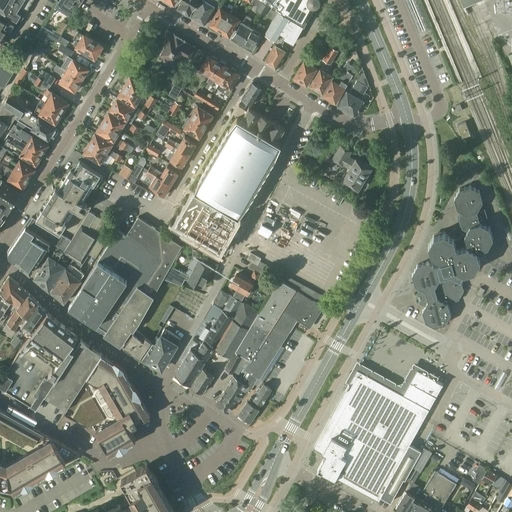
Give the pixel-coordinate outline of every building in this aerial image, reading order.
[(0,0),(0,8),(14,17),(14,16),(17,11),(24,15),(32,0),(0,0)] [(57,0),(54,6),(71,17),(81,1),(81,0),(57,0)] [(182,2),(179,7),(190,13),(190,14),(198,0),(178,0),(179,0),(182,2)] [(198,0),(190,14),(191,14),(199,19),(200,19),(204,22),(206,23),(220,0),(219,0),(198,0)] [(252,0),(251,2),(258,6),(256,9),(261,12),(265,4),(261,2),(262,1),(261,0),(260,0),(252,0)] [(277,0),(272,7),(278,10),(288,16),(296,2),(311,11),(315,5),(317,4),(318,2),(319,0),(277,0)] [(460,0),(467,15),(468,14),(464,5),(468,3),(475,0),(460,0)] [(289,18),(303,26),(303,25),(311,11),(296,2),(288,16),(289,17),(289,18)] [(220,7),(210,23),(211,24),(211,26),(214,27),(216,27),(219,29),(229,12),(232,8),(223,3),(220,7)] [(265,4),(261,12),(266,15),(271,6),(265,4)] [(229,12),(219,29),(223,31),(224,33),(226,34),(228,34),(229,34),(239,18),(235,15),(237,11),(232,8),(229,12)] [(275,40),(289,18),(289,17),(288,16),(278,10),(264,33),(275,40)] [(9,28),(13,21),(0,12),(0,42),(2,40),(9,28)] [(241,42),(251,27),(248,24),(252,18),(246,14),(242,21),(232,37),(241,42)] [(289,18),(275,40),(275,41),(282,45),(286,38),(293,42),(303,26),(289,18)] [(251,27),(241,42),(251,49),(261,33),(265,26),(259,23),(255,29),(251,27)] [(41,25),(36,36),(41,39),(45,34),(50,37),(57,41),(57,40),(61,34),(52,28),(50,31),(41,25)] [(161,37),(162,37),(165,39),(159,50),(161,51),(159,54),(171,61),(168,65),(176,70),(185,55),(190,57),(187,62),(192,66),(201,51),(166,29),(161,37)] [(326,35),(335,41),(338,37),(328,31),(326,35)] [(84,34),(76,46),(95,58),(96,57),(97,57),(99,53),(98,52),(99,51),(101,51),(102,48),(102,46),(103,45),(84,34)] [(288,48),(282,45),(274,40),(273,43),(274,44),(272,48),(270,47),(269,49),(271,50),(265,60),(270,63),(269,65),(275,69),(278,68),(277,67),(288,48)] [(73,51),(60,43),(57,49),(70,56),(73,51)] [(1,51),(20,62),(24,56),(4,45),(1,51)] [(322,59),(330,64),(338,50),(330,45),(322,59)] [(43,56),(47,50),(39,46),(36,52),(43,56)] [(0,84),(3,87),(15,67),(20,62),(1,51),(0,50),(0,84)] [(304,61),(295,75),(296,76),(296,78),(299,80),(301,79),(306,83),(316,68),(316,67),(321,58),(315,55),(313,58),(305,53),(301,59),(304,61)] [(209,75),(218,61),(217,61),(217,58),(213,56),(211,57),(208,55),(199,69),(209,75)] [(69,64),(66,69),(82,79),(85,74),(87,74),(89,71),(88,69),(89,68),(73,58),(69,64)] [(216,87),(228,67),(225,66),(224,63),(221,61),(219,62),(218,61),(209,75),(210,76),(206,81),(216,87)] [(56,63),(54,67),(60,71),(59,73),(63,75),(59,80),(75,90),(76,89),(78,89),(80,86),(79,84),(82,79),(66,69),(56,63)] [(320,68),(311,84),(317,87),(317,88),(320,90),(322,90),(323,91),(332,75),(333,72),(322,66),(321,68),(320,68)] [(333,80),(324,94),(325,94),(326,96),(328,98),(330,98),(335,101),(340,93),(340,94),(344,87),(345,88),(347,83),(350,80),(349,80),(356,70),(350,66),(344,76),(343,76),(342,79),(341,79),(339,84),(333,80)] [(228,67),(216,87),(227,93),(230,88),(239,74),(237,73),(236,70),(232,68),(230,68),(228,67)] [(37,78),(48,85),(50,86),(55,78),(42,70),(37,78)] [(346,90),(338,103),(339,104),(340,106),(342,107),(344,107),(347,109),(356,95),(363,84),(366,78),(364,71),(363,72),(361,72),(357,80),(355,83),(353,82),(352,84),(353,85),(350,92),(346,90)] [(48,85),(37,78),(29,74),(27,77),(28,81),(43,90),(45,89),(48,85)] [(127,82),(125,86),(141,95),(143,97),(146,92),(149,87),(147,86),(147,85),(131,76),(130,77),(128,78),(127,80),(127,82)] [(356,95),(347,109),(350,111),(351,112),(353,114),(355,114),(356,115),(364,101),(361,98),(368,87),(367,86),(369,85),(368,83),(366,78),(363,84),(356,95)] [(242,99),(239,105),(245,108),(248,102),(252,105),(262,89),(261,89),(261,87),(258,86),(257,86),(251,83),(242,99)] [(120,94),(119,95),(135,105),(137,106),(143,97),(141,95),(125,86),(123,90),(121,90),(119,93),(120,94)] [(68,101),(53,91),(47,88),(44,93),(49,96),(46,102),(63,113),(67,108),(66,105),(68,101)] [(197,89),(193,96),(198,99),(202,92),(197,89)] [(11,92),(9,96),(17,101),(22,104),(27,107),(30,101),(25,98),(25,99),(20,96),(12,91),(11,92)] [(202,92),(198,99),(205,102),(209,96),(202,92)] [(157,98),(150,94),(147,99),(154,104),(157,98)] [(9,96),(3,105),(17,113),(15,116),(16,116),(18,118),(17,119),(19,120),(21,121),(35,130),(48,138),(48,137),(55,126),(33,112),(32,110),(27,107),(22,104),(17,101),(9,96)] [(209,96),(205,102),(217,109),(218,110),(221,104),(209,96)] [(111,108),(111,109),(131,122),(136,114),(134,112),(135,109),(133,108),(117,98),(114,104),(112,104),(111,107),(111,108)] [(147,99),(144,104),(151,108),(154,104),(147,99)] [(178,109),(182,103),(175,99),(171,106),(177,110),(178,109)] [(60,118),(63,113),(46,102),(42,108),(37,105),(34,110),(39,113),(39,112),(55,122),(58,118),(60,118)] [(453,112),(459,110),(457,103),(451,105),(453,112)] [(0,141),(1,140),(0,139),(0,134),(6,125),(9,127),(16,116),(15,116),(17,113),(3,105),(0,110),(0,141)] [(174,116),(177,110),(178,109),(177,110),(171,106),(167,112),(174,116)] [(190,116),(206,126),(208,121),(210,121),(213,117),(212,115),(197,106),(190,116)] [(176,223),(184,228),(218,248),(237,216),(238,216),(255,190),(268,169),(281,144),(277,142),(285,129),(256,111),(255,111),(249,107),(241,120),(237,118),(225,135),(211,157),(194,190),(195,191),(176,223)] [(149,115),(140,111),(137,117),(145,121),(149,115)] [(151,119),(157,121),(160,113),(154,111),(151,119)] [(104,120),(103,121),(119,131),(121,132),(127,123),(125,121),(109,112),(107,116),(105,116),(104,119),(104,120)] [(203,130),(206,126),(190,116),(184,128),(199,137),(199,136),(201,136),(204,132),(203,130)] [(181,130),(163,119),(160,125),(160,126),(168,130),(178,136),(181,130)] [(100,127),(97,131),(113,141),(114,140),(116,141),(121,132),(119,131),(103,121),(103,123),(101,123),(99,125),(100,127)] [(465,121),(457,125),(462,137),(470,134),(465,121)] [(14,124),(8,133),(26,144),(42,154),(43,152),(44,152),(48,146),(47,145),(47,144),(32,135),(34,132),(20,123),(18,126),(14,124)] [(136,133),(139,128),(133,123),(129,128),(136,133)] [(160,126),(156,133),(163,138),(168,130),(160,126)] [(93,139),(90,143),(106,153),(112,156),(113,156),(120,160),(122,156),(111,149),(114,144),(96,133),(95,135),(94,135),(92,137),(93,139)] [(167,142),(188,155),(191,150),(193,151),(196,145),(194,144),(184,137),(180,144),(176,141),(176,142),(169,138),(167,142)] [(42,154),(26,144),(24,149),(7,139),(3,146),(6,148),(12,151),(14,150),(20,154),(21,154),(36,163),(37,163),(41,157),(40,156),(42,154)] [(124,141),(120,146),(126,150),(129,144),(124,141)] [(167,142),(165,145),(171,149),(167,157),(171,160),(181,166),(182,165),(184,165),(187,160),(185,159),(188,155),(167,142)] [(85,151),(84,153),(100,162),(103,163),(106,165),(112,156),(106,153),(90,143),(88,146),(86,147),(84,149),(85,151)] [(160,150),(149,143),(145,149),(156,156),(160,150)] [(371,167),(356,158),(355,160),(348,157),(351,151),(340,145),(332,160),(342,166),(343,165),(350,169),(343,180),(358,189),(371,167)] [(0,157),(0,159),(30,178),(35,170),(34,169),(34,168),(20,159),(18,163),(13,160),(14,157),(4,152),(3,152),(0,157)] [(140,157),(136,164),(142,167),(145,162),(145,159),(140,157)] [(309,170),(311,159),(302,157),(300,168),(309,170)] [(25,187),(30,178),(0,159),(0,171),(4,173),(5,171),(11,175),(9,178),(23,187),(24,186),(25,187)] [(32,216),(25,226),(34,232),(42,238),(50,243),(64,252),(65,250),(66,248),(71,239),(64,235),(60,233),(67,222),(64,220),(73,206),(76,207),(82,210),(84,210),(87,205),(86,203),(83,201),(81,200),(91,182),(94,183),(100,173),(101,172),(80,160),(74,170),(70,168),(67,173),(60,185),(58,188),(55,187),(53,191),(52,192),(48,198),(46,202),(38,213),(35,219),(32,216)] [(132,169),(129,173),(136,177),(142,167),(136,164),(135,164),(132,169)] [(148,170),(170,184),(173,179),(175,180),(178,174),(177,173),(177,172),(167,166),(163,172),(159,170),(151,165),(148,170)] [(127,166),(121,175),(126,178),(129,173),(132,169),(127,166)] [(168,188),(170,184),(148,170),(145,174),(157,182),(153,189),(164,195),(165,194),(166,195),(169,189),(168,188)] [(0,204),(2,202),(12,186),(0,178),(0,204)] [(451,274),(456,277),(459,271),(464,273),(474,270),(480,260),(477,250),(487,247),(493,237),(490,226),(485,224),(488,219),(485,208),(480,205),(482,201),(479,190),(470,185),(459,188),(454,198),(457,208),(461,211),(459,216),(462,226),(451,229),(449,234),(444,232),(433,235),(428,244),(431,255),(441,260),(442,265),(437,267),(440,277),(451,274)] [(2,202),(0,204),(0,223),(6,215),(2,212),(5,208),(8,211),(13,203),(20,191),(12,186),(2,202)] [(69,262),(93,229),(89,226),(96,214),(89,210),(71,239),(66,248),(65,250),(67,250),(64,255),(62,258),(60,260),(58,259),(42,283),(49,289),(68,261),(69,262)] [(135,277),(161,231),(138,216),(126,234),(118,229),(97,260),(82,284),(83,285),(68,306),(81,314),(80,316),(96,326),(101,328),(115,306),(124,294),(135,277)] [(30,273),(50,243),(25,226),(9,250),(8,254),(30,273)] [(93,229),(69,262),(70,263),(65,268),(50,290),(64,301),(81,280),(79,278),(84,272),(79,268),(101,234),(93,229)] [(115,306),(101,328),(102,329),(105,330),(106,331),(104,334),(120,345),(132,327),(133,328),(135,325),(136,324),(144,309),(149,301),(163,278),(170,265),(173,260),(178,252),(182,245),(163,232),(161,231),(135,277),(124,294),(115,306)] [(62,258),(64,255),(57,251),(54,252),(50,257),(48,255),(34,277),(42,283),(58,259),(60,260),(62,258)] [(251,252),(247,259),(253,262),(257,265),(260,260),(261,257),(251,252)] [(248,268),(250,263),(239,257),(237,262),(248,268)] [(202,285),(212,265),(198,258),(190,275),(170,265),(163,278),(181,285),(185,278),(196,284),(201,287),(202,285)] [(440,277),(437,267),(428,261),(417,264),(412,274),(415,284),(419,287),(417,292),(420,303),(425,305),(422,310),(425,321),(435,326),(445,323),(451,313),(448,303),(458,300),(463,290),(460,279),(456,277),(451,274),(440,277)] [(253,262),(250,268),(254,270),(260,274),(257,279),(258,280),(264,284),(268,286),(272,279),(268,277),(270,272),(257,265),(253,262)] [(254,270),(250,277),(256,280),(257,279),(260,274),(254,270)] [(231,278),(230,281),(231,284),(231,285),(246,293),(249,294),(254,284),(252,282),(253,282),(237,273),(235,278),(231,278)] [(38,302),(9,276),(0,288),(0,323),(1,324),(7,315),(3,311),(6,306),(12,310),(10,313),(12,314),(3,328),(12,334),(24,313),(26,314),(23,319),(25,320),(38,303),(38,302)] [(278,279),(265,301),(282,311),(283,309),(296,317),(310,326),(322,306),(324,303),(323,302),(297,286),(280,276),(279,277),(278,279)] [(223,304),(229,293),(221,289),(214,302),(220,305),(223,304)] [(175,373),(174,374),(175,374),(190,385),(214,347),(229,323),(232,319),(233,317),(242,302),(232,296),(223,310),(197,350),(194,348),(192,349),(191,348),(175,373)] [(243,301),(233,319),(249,328),(252,322),(259,310),(243,301)] [(259,310),(252,322),(268,332),(266,335),(280,344),(296,317),(283,309),(282,311),(265,301),(259,310)] [(19,330),(16,334),(10,342),(19,349),(25,340),(24,339),(46,310),(38,303),(25,320),(23,324),(24,325),(20,331),(19,330)] [(164,321),(173,306),(170,304),(161,319),(164,321)] [(67,328),(54,318),(47,312),(25,342),(0,380),(0,385),(7,390),(31,405),(31,404),(35,407),(35,408),(36,408),(45,395),(79,340),(80,338),(78,336),(67,328)] [(229,323),(214,347),(214,348),(215,348),(221,352),(231,357),(235,351),(249,328),(233,319),(232,319),(229,323)] [(240,381),(223,408),(229,412),(246,385),(251,389),(258,377),(259,378),(280,344),(266,335),(268,332),(252,322),(249,328),(235,351),(243,356),(250,360),(245,369),(247,370),(240,380),(240,381)] [(144,337),(144,336),(135,328),(131,333),(122,347),(140,359),(151,342),(144,337)] [(163,367),(180,338),(164,329),(145,360),(159,368),(163,367)] [(66,408),(101,353),(81,338),(79,340),(45,395),(66,408)] [(0,356),(3,358),(7,357),(8,355),(12,358),(18,348),(10,344),(7,350),(4,348),(0,349),(0,350),(0,356)] [(231,357),(225,368),(233,373),(237,366),(241,368),(245,362),(241,359),(243,356),(235,351),(231,357)] [(101,353),(67,409),(64,414),(87,427),(93,424),(110,453),(136,438),(129,426),(144,418),(143,417),(139,410),(138,408),(144,405),(145,405),(124,370),(113,360),(101,353)] [(192,385),(202,392),(202,393),(214,375),(203,368),(192,385)] [(403,394),(357,369),(314,447),(326,453),(317,469),(335,479),(336,477),(378,500),(381,496),(390,501),(412,465),(421,450),(410,443),(443,383),(417,369),(403,394)] [(216,404),(223,408),(240,381),(240,380),(233,376),(216,404)] [(256,396),(252,394),(247,401),(239,413),(250,421),(258,409),(258,408),(261,403),(262,403),(271,388),(264,383),(256,396)] [(0,489),(11,493),(75,455),(77,452),(0,409),(0,489)] [(456,454),(454,458),(462,463),(465,459),(456,454)] [(477,471),(484,474),(488,468),(479,463),(475,470),(477,471)] [(123,511),(99,511),(97,508),(91,511),(89,511),(87,511),(174,511),(158,484),(158,482),(156,476),(153,471),(150,471),(147,464),(121,479),(135,504),(123,511)] [(412,483),(419,470),(412,465),(405,479),(412,483)] [(423,489),(418,496),(420,497),(440,509),(443,505),(456,483),(435,469),(423,489)] [(479,483),(484,474),(477,471),(473,479),(479,483)] [(504,479),(496,474),(492,483),(500,487),(504,479)] [(503,501),(511,485),(511,482),(508,480),(505,479),(495,497),(503,501)] [(396,505),(395,506),(405,511),(411,511),(420,497),(418,496),(423,489),(413,482),(412,484),(410,483),(405,490),(396,505)] [(420,497),(411,511),(437,511),(438,511),(439,511),(440,509),(420,497)] [(471,497),(465,507),(469,510),(467,511),(475,511),(471,508),(476,499),(471,497)]
